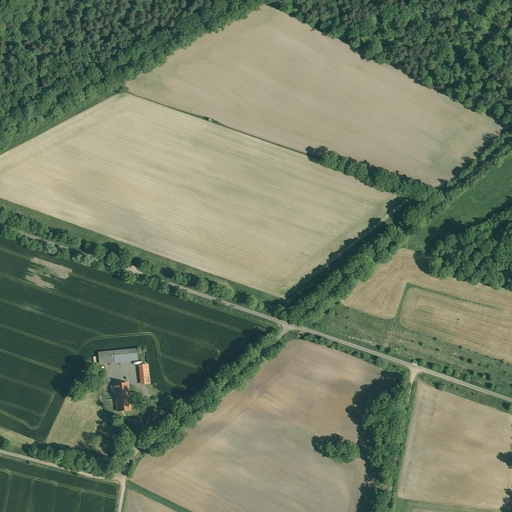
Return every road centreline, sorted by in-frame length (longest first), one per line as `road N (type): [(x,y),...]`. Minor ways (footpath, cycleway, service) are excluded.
road 1 (unclassified): [(0,224),(289,324)]
road 2 (track): [(289,324),(511,140)]
road 3 (unclassified): [(289,324),(122,462)]
road 4 (unclassified): [(385,511),(415,366)]
road 5 (unclassified): [(289,324),(415,366)]
road 6 (unclassified): [(0,449),(101,474),(122,462)]
